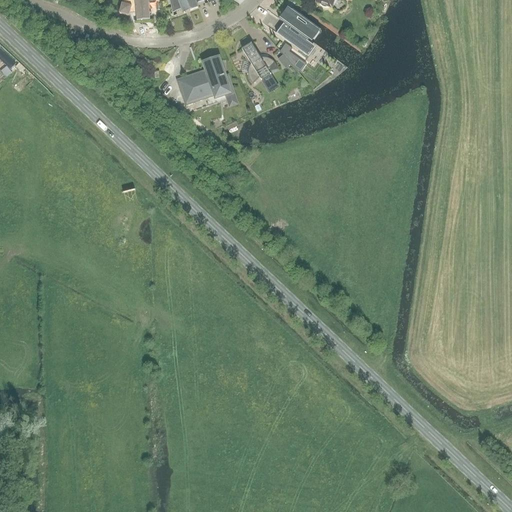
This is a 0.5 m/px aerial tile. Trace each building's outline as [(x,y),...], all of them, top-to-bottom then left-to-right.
[(150,5),(149,6),(148,0),(122,0),(119,14),(129,16),(130,14),(136,14),(137,22),(150,21),(149,10),(151,10),(150,5)] [(206,0),(169,0),(172,13),(181,10),(183,14),(199,8),(198,3),(206,0)] [(317,0),(317,3),(319,4),(320,5),(321,7),(322,8),(323,8),(325,9),(326,9),(328,8),(329,8),(332,9),(334,0),(338,0),(340,0),(317,0)] [(315,48),(313,46),(309,43),(312,39),(314,40),(321,31),(295,12),(293,10),(292,11),(293,12),(292,13),(287,9),(279,20),(279,19),(279,20),(284,24),(276,34),(290,45),(291,44),(308,57),(315,48)] [(252,44),(242,50),(251,65),(250,66),(249,68),(248,70),(248,73),(248,75),(248,77),(249,79),(250,81),(251,83),(253,85),(259,78),(261,81),(267,90),(277,84),(271,75),(269,72),(278,69),(278,68),(278,67),(277,67),(277,66),(276,65),(276,64),(275,64),(275,63),(273,62),(272,61),(270,60),(268,59),(267,59),(265,58),(263,58),(261,58),(252,44)] [(299,75),(307,64),(289,52),(292,48),(286,44),(280,52),(283,55),(291,65),(299,75)] [(16,63),(0,48),(0,59),(10,69),(16,63)] [(291,65),(283,55),(277,60),(286,70),(291,65)] [(207,72),(179,81),(187,104),(215,95),(216,98),(225,95),(229,108),(237,105),(231,88),(228,79),(226,80),(218,58),(204,63),(207,72)] [(24,342),(9,343),(10,362),(25,362),(24,342)] [(9,343),(0,343),(0,363),(10,362),(9,343)] [(90,404),(70,405),(71,417),(91,416),(90,404)] [(91,416),(71,417),(72,429),(91,428),(91,416)] [(91,428),(72,429),(72,441),(92,440),(91,428)] [(92,440),(72,441),(73,454),(93,452),(92,440)] [(94,464),(74,465),(75,480),(95,479),(94,464)] [(95,479),(75,480),(75,495),(95,494),(95,479)]
